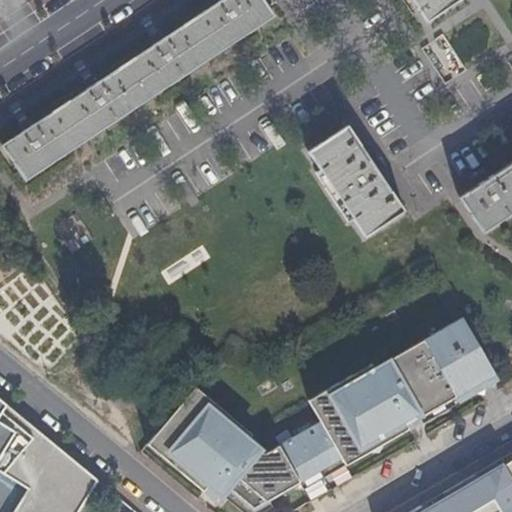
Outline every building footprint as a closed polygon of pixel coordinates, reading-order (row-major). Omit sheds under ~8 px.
[(25,131),(4,145),(27,179),(126,114),(275,14),(265,0),(223,0),(221,1),(167,37),(156,44),(100,81),(90,88),(36,124),(25,131)] [(414,0),(429,21),(462,0),(414,0)] [(156,44),(167,37),(160,25),(149,32),(156,44)] [(452,67),(448,59),(450,58),(442,40),(425,47),(437,74),(452,67)] [(90,88),(100,81),(93,70),(83,76),(90,88)] [(36,124),(28,112),(18,119),(25,131),(36,124)] [(346,129),(309,154),(330,185),(326,189),(339,208),(343,204),(366,237),(401,213),(389,194),(381,183),(346,129)] [(491,176),(479,183),(458,198),(481,232),(511,211),(511,154),(494,165),(497,172),(491,176)] [(479,183),(491,176),(484,166),(472,173),(479,183)] [(381,183),(389,194),(399,187),(392,176),(381,183)] [(195,388),(153,437),(185,464),(179,471),(203,491),(209,485),(220,494),(226,487),(253,509),(299,482),(306,478),(310,486),(324,478),(321,473),(328,469),(331,473),(408,429),(403,422),(417,414),(419,417),(494,374),(462,318),(385,363),(386,364),(375,370),(372,365),(308,401),(320,421),(262,453),(246,440),(251,435),(195,388)] [(494,374),(419,417),(423,423),(497,380),(494,374)] [(0,472),(15,482),(0,506),(0,511),(78,511),(97,482),(0,401),(0,472)] [(185,464),(153,437),(147,444),(179,471),(185,464)] [(511,453),(487,468),(490,474),(511,460),(511,453)] [(511,511),(511,460),(490,474),(487,468),(463,481),(443,493),(446,499),(424,511),(422,511),(420,507),(410,511),(511,511)] [(321,473),(324,478),(331,473),(328,469),(321,473)] [(304,490),(310,486),(306,478),(299,482),(304,490)] [(209,485),(203,491),(215,501),(220,494),(209,485)] [(443,493),(420,507),(422,511),(424,511),(446,499),(443,493)]
